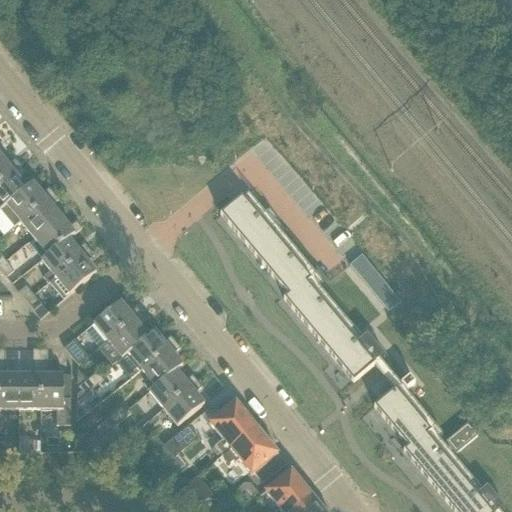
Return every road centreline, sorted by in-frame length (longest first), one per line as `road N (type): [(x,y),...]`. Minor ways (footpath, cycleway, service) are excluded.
road 1 (residential): [(348,511),(144,254)]
road 2 (residential): [(144,254),(0,79)]
road 3 (residential): [(0,333),(47,333),(144,254)]
road 4 (residential): [(247,170),(144,254)]
